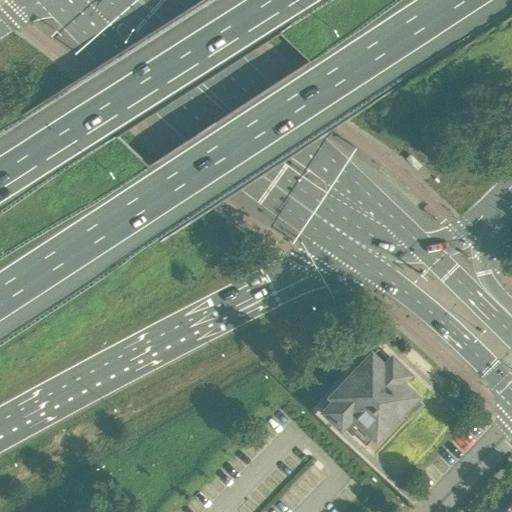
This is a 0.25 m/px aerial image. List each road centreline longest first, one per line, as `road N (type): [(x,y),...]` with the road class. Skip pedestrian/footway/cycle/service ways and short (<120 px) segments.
road 1 (motorway): [(0,296),(453,0)]
road 2 (motorway): [(0,429),(340,246)]
road 3 (motorway): [(284,0),(0,179)]
road 4 (primary): [(100,48),(192,133),(340,246)]
road 5 (primary): [(349,176),(155,0)]
road 6 (primary): [(340,246),(426,309),(511,391)]
